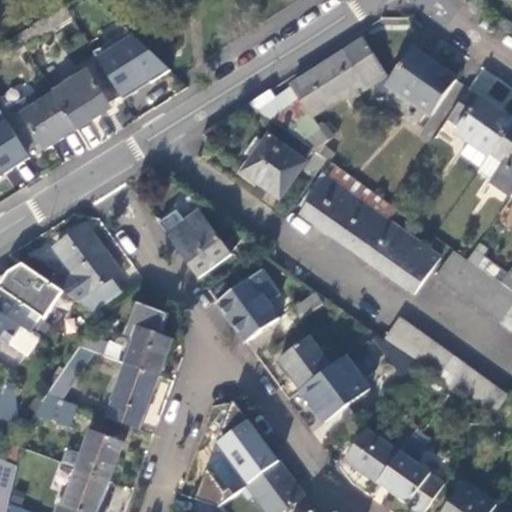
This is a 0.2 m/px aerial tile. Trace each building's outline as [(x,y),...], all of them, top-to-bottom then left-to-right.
[(70,16),(65,8),(18,36),(23,44),(70,16)] [(120,95),(124,101),(139,91),(137,88),(149,81),(151,84),(170,71),(126,29),(126,30),(128,33),(94,54),(97,59),(120,95)] [(23,44),(18,36),(6,43),(15,56),(26,49),(23,44)] [(282,109),(269,117),(287,130),(311,114),(313,118),(361,85),(365,90),(387,75),(364,38),(293,86),(300,97),(282,109)] [(387,84),(432,115),(457,79),(413,48),(387,84)] [(56,94),(78,130),(101,115),(98,110),(108,103),(120,95),(97,59),(84,68),(85,70),(74,78),(70,73),(60,80),(65,85),(54,92),(56,94)] [(137,88),(139,91),(151,84),(149,81),(137,88)] [(481,98),(469,89),(448,117),(461,127),(455,134),(489,157),(511,124),(511,118),(482,97),(481,98)] [(78,130),(56,94),(41,104),(34,94),(1,113),(9,125),(27,153),(40,144),(44,152),(78,130)] [(275,99),(259,110),(269,117),(282,109),(275,99)] [(98,110),(101,115),(111,108),(108,103),(98,110)] [(0,130),(9,125),(1,113),(0,111),(0,130)] [(511,124),(489,157),(478,173),(511,197),(511,124)] [(245,173),(282,199),(306,167),(269,140),(265,145),(256,139),(245,155),(254,161),(245,173)] [(0,179),(17,169),(0,141),(0,179)] [(310,166),(317,171),(326,158),(320,153),(310,166)] [(397,209),(344,171),(334,184),(387,222),(397,209)] [(303,216),(414,295),(439,260),(334,184),(328,180),(303,216)] [(170,236),(202,279),(233,255),(202,210),(184,223),(186,224),(170,236)] [(61,277),(53,284),(64,291),(80,301),(119,271),(84,224),(54,247),(75,276),(66,282),(61,277)] [(511,267),(480,244),(468,260),(503,284),(510,274),(511,271),(511,267)] [(511,331),(511,293),(456,253),(438,278),(511,331)] [(53,284),(22,263),(16,268),(12,275),(9,272),(0,277),(0,311),(22,325),(31,331),(41,315),(46,318),(64,291),(53,284)] [(219,302),(248,341),(280,318),(269,302),(279,295),(261,270),(219,302)] [(511,275),(510,274),(503,284),(511,290),(511,275)] [(296,309),(303,321),(324,305),(316,294),(296,309)] [(22,325),(0,311),(0,336),(10,343),(22,325)] [(386,339),(494,417),(509,397),(401,319),(386,339)] [(128,363),(160,375),(172,341),(138,329),(125,362),(128,363)] [(109,344),(88,335),(80,345),(82,346),(92,350),(105,355),(109,344)] [(375,339),(406,382),(424,369),(378,336),(375,339)] [(281,361),(302,391),(334,368),(313,339),(281,361)] [(92,350),(82,346),(68,366),(78,372),(92,350)] [(334,368),(302,391),(325,424),(371,391),(348,358),(334,368)] [(107,417),(140,429),(160,375),(128,363),(107,417)] [(78,372),(68,366),(58,381),(56,381),(47,395),(62,401),(78,372)] [(0,417),(9,421),(19,426),(17,389),(10,386),(0,410),(0,417)] [(77,406),(62,401),(47,395),(36,411),(63,422),(65,417),(72,421),(77,406)] [(18,466),(19,436),(19,426),(9,421),(8,462),(16,465),(18,466)] [(280,464),(251,423),(219,446),(249,487),(280,464)] [(346,461),(379,484),(400,454),(367,431),(346,461)] [(79,468),(111,480),(124,444),(93,432),(79,468)] [(400,454),(379,484),(419,511),(427,511),(446,485),(410,460),(423,443),(412,436),(400,454)] [(0,498),(12,502),(14,496),(16,465),(8,462),(0,458),(0,498)] [(264,511),(288,511),(306,499),(280,464),(249,487),(243,491),(249,499),(253,496),(264,511)] [(16,506),(32,511),(40,511),(46,499),(21,489),(26,470),(18,466),(17,491),(20,495),(16,506)] [(84,511),(99,511),(111,480),(79,468),(66,505),(84,511)] [(203,482),(196,501),(219,510),(243,491),(223,481),(220,488),(203,482)] [(446,511),(494,511),(498,507),(466,484),(446,511)] [(0,511),(9,511),(12,502),(0,498),(0,511)] [(220,511),(219,510),(196,501),(191,511),(220,511)]
